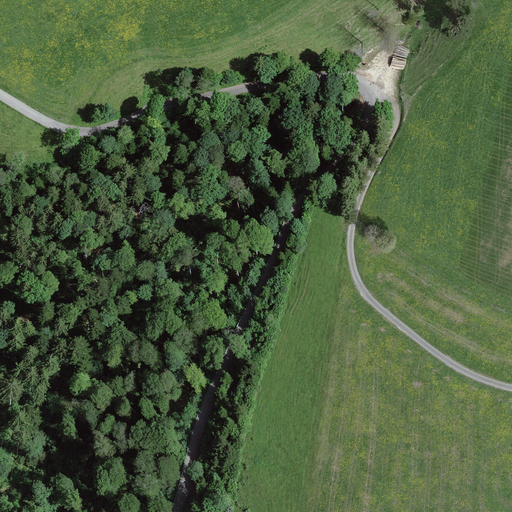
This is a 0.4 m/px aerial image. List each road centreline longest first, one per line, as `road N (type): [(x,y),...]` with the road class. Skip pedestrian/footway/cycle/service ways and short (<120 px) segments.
road 1 (unclassified): [(174,511),(206,407),(287,223),(374,120),(373,100),(357,81)]
road 2 (unclassified): [(357,81),(395,117),(351,229),(360,286),(455,366),(511,388)]
road 3 (unclassified): [(357,81),(324,74),(237,89),(87,131),(46,122),(0,94)]
road 4 (track): [(102,290),(177,202),(237,152),(357,81)]
